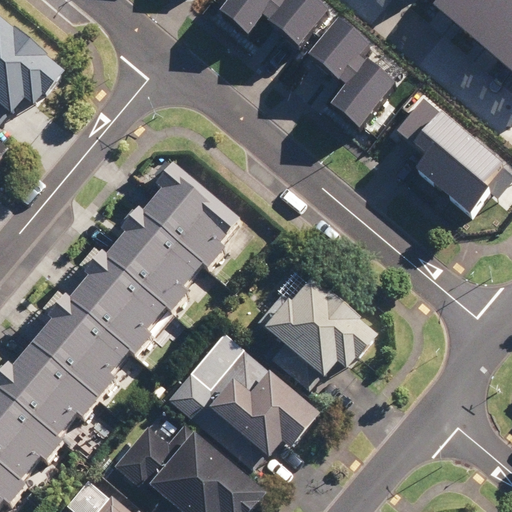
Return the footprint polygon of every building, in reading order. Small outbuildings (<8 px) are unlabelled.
[(250,38),(265,21),(302,52),(334,13),(318,0),(232,0),(221,13),(250,38)] [(511,0),(421,0),(419,3),(511,81),(511,0)] [(363,133),(399,89),(363,58),(372,47),(342,22),(311,59),(348,90),(333,108),(363,133)] [(65,81),(0,28),(0,133),(21,107),(35,118),(65,81)] [(418,170),(473,217),(511,172),(423,97),(389,137),(423,165),(418,170)] [(0,170),(8,160),(0,153),(0,170)] [(238,228),(160,160),(143,180),(161,196),(0,380),(0,511),(1,511),(2,511),(8,511),(23,495),(18,491),(39,468),(43,472),(62,450),(57,446),(76,425),(79,427),(114,387),(107,381),(124,361),(131,367),(150,346),(141,338),(160,316),(167,323),(185,303),(179,298),(200,274),(206,279),(223,259),(215,253),(238,228)] [(376,344),(289,274),(265,303),(274,310),(255,334),(276,351),(267,362),(313,399),(335,371),(346,381),(376,344)] [(318,422),(226,338),(167,403),(253,482),(281,451),(287,456),(318,422)] [(257,511),(265,503),(182,431),(165,451),(148,435),(118,470),(143,492),(146,488),(163,503),(155,511),(257,511)] [(123,511),(110,501),(100,511),(123,511)]
